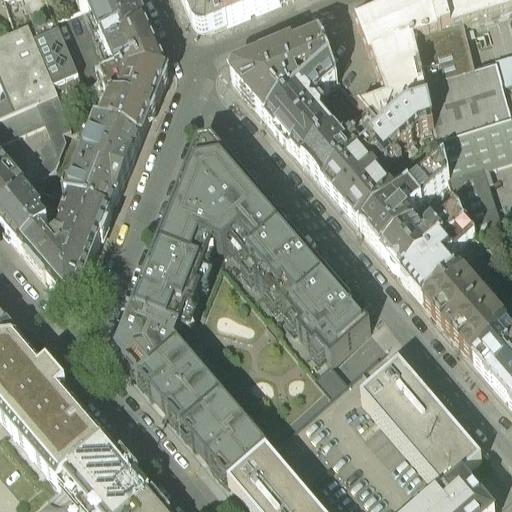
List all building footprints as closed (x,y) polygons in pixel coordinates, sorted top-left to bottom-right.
[(74,0),(80,14),(87,11),(114,0),(74,0)] [(131,0),(114,0),(87,11),(117,80),(159,64),(131,0)] [(226,29),(214,0),(178,0),(191,27),(210,35),(226,29)] [(277,9),(273,0),(214,0),(226,29),(277,9)] [(273,0),(277,9),(300,0),(273,0)] [(439,147),(511,126),(502,95),(511,91),(511,64),(495,69),(496,72),(475,78),(463,33),(511,19),(511,0),(422,0),(355,27),(368,64),(371,63),(382,95),(386,104),(358,114),(370,128),(381,140),(405,120),(428,114),(433,136),(436,147),(439,147)] [(54,24),(27,35),(56,103),(57,103),(58,104),(82,94),(54,24)] [(0,46),(0,88),(14,120),(36,111),(56,103),(27,35),(16,40),(0,46)] [(331,72),(319,41),(235,74),(232,86),(267,127),(301,98),(295,84),(310,78),(315,86),(331,72)] [(107,113),(99,130),(141,146),(154,114),(167,82),(159,64),(117,80),(100,87),(107,113)] [(267,127),(303,169),(333,143),(320,127),(320,121),(315,116),(309,116),(309,115),(310,110),(324,99),(325,100),(337,89),(331,72),(315,86),(301,98),(267,127)] [(350,96),(355,111),(380,103),(375,87),(350,96)] [(0,88),(0,126),(14,120),(0,88)] [(56,103),(36,111),(44,131),(50,145),(57,164),(58,167),(65,150),(62,142),(70,139),(58,104),(57,103),(56,103)] [(0,126),(0,148),(44,131),(36,111),(14,120),(0,126)] [(405,120),(381,140),(382,142),(357,163),(367,174),(380,163),(384,169),(402,155),(404,158),(416,148),(414,145),(420,139),(433,136),(428,114),(405,120)] [(511,125),(511,126),(439,147),(444,166),(449,185),(450,190),(458,214),(464,232),(475,245),(477,245),(501,235),(482,176),(511,167),(511,125)] [(303,169),(322,193),(357,163),(382,142),(381,140),(370,128),(345,149),(344,148),(340,148),(339,149),(334,143),(333,143),(303,169)] [(64,203),(71,207),(110,222),(126,185),(141,146),(99,130),(94,129),(64,203)] [(50,145),(41,153),(45,162),(42,166),(49,173),(57,164),(50,145)] [(198,154),(157,257),(206,276),(213,256),(222,260),(230,253),(246,273),(287,240),(212,152),(198,154)] [(367,174),(357,163),(322,193),(361,237),(396,207),(367,174)] [(444,166),(396,207),(361,237),(381,261),(413,234),(401,220),(409,213),(413,218),(422,210),(421,209),(449,185),(444,166)] [(0,221),(25,200),(27,198),(0,167),(0,221)] [(0,221),(0,231),(19,254),(32,243),(36,243),(39,240),(48,233),(40,224),(43,221),(25,200),(0,221)] [(102,242),(110,222),(71,207),(61,232),(63,232),(58,243),(63,247),(96,260),(102,242)] [(381,261),(402,286),(464,232),(458,214),(433,235),(432,234),(426,240),(425,241),(425,245),(427,248),(425,248),(413,234),(381,261)] [(424,311),(457,283),(446,270),(475,245),(464,232),(402,286),(424,311)] [(90,277),(96,260),(63,247),(58,243),(49,251),(39,240),(36,243),(32,243),(19,254),(66,309),(79,308),(87,283),(90,277)] [(331,291),(287,240),(246,273),(257,285),(253,288),(269,308),(274,304),(291,325),(331,291)] [(157,257),(133,317),(181,338),(189,318),(193,319),(202,297),(198,295),(206,276),(157,257)] [(472,369),(505,341),(508,339),(464,287),(467,284),(477,288),(498,270),(487,258),(457,283),(424,311),(472,369)] [(371,339),(331,291),(291,325),(300,337),(297,340),(313,359),(317,355),(330,371),(331,372),(332,371),(371,339)] [(116,361),(146,396),(185,362),(175,351),(181,338),(133,317),(116,361)] [(0,351),(15,349),(19,347),(0,325),(0,351)] [(472,369),(511,415),(511,348),(505,341),(472,369)] [(64,487),(107,451),(63,399),(66,396),(57,385),(48,374),(44,377),(19,347),(15,349),(0,351),(0,424),(4,429),(57,493),(64,487)] [(146,396),(184,441),(223,407),(208,389),(212,386),(196,367),(192,370),(185,362),(146,396)] [(331,372),(330,371),(315,384),(331,403),(347,390),(339,381),(332,371),(331,372)] [(462,489),(488,468),(477,454),(470,459),(400,376),(361,408),(444,505),(462,489)] [(184,441),(228,493),(266,460),(272,456),(239,418),(235,421),(223,407),(184,441)] [(158,511),(146,497),(119,465),(107,451),(64,487),(76,501),(81,508),(85,511),(158,511)] [(235,502),(232,505),(237,511),(310,511),(266,460),(228,493),(235,502)] [(435,511),(482,511),(476,505),(462,489),(444,505),(435,511)]
